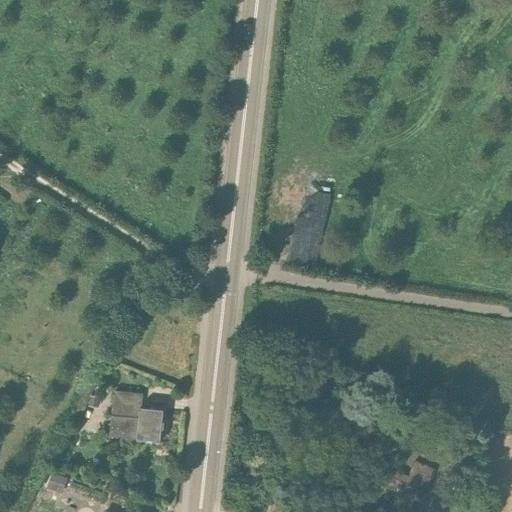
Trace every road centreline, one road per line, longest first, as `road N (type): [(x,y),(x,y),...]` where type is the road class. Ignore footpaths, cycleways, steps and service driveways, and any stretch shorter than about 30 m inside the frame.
road 1 (tertiary): [(199,511),(257,0)]
road 2 (track): [(209,275),(160,259),(0,158)]
